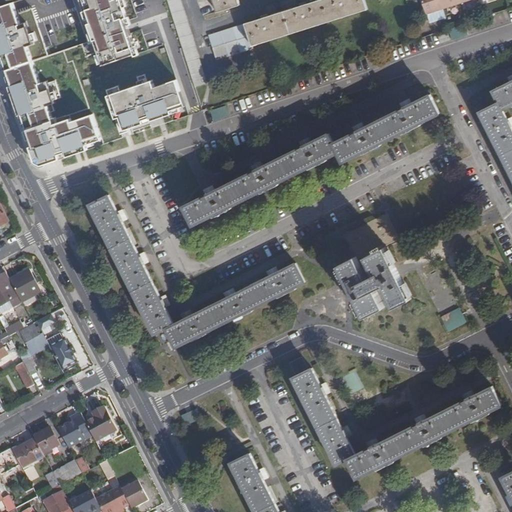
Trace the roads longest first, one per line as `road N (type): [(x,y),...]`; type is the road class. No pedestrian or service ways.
road 1 (residential): [(128,158),(176,265),(187,271),(468,133)]
road 2 (residential): [(148,412),(311,334),(429,361),(487,333)]
road 3 (residential): [(430,57),(128,158)]
road 4 (unknown): [(128,158),(62,47),(38,45),(0,61)]
road 5 (tertiary): [(124,363),(50,226)]
road 6 (residential): [(124,363),(0,429)]
